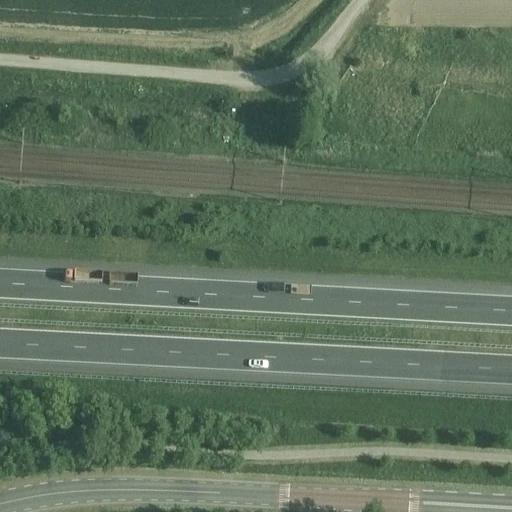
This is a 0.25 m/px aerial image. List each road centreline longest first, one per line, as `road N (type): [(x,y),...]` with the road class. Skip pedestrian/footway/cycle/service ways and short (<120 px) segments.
road 1 (secondary): [(0,505),(78,491),(511,509)]
road 2 (motorway): [(0,341),(511,371)]
road 3 (motorway): [(511,311),(0,283)]
road 4 (unclassified): [(0,62),(248,80),(287,74),(364,0)]
